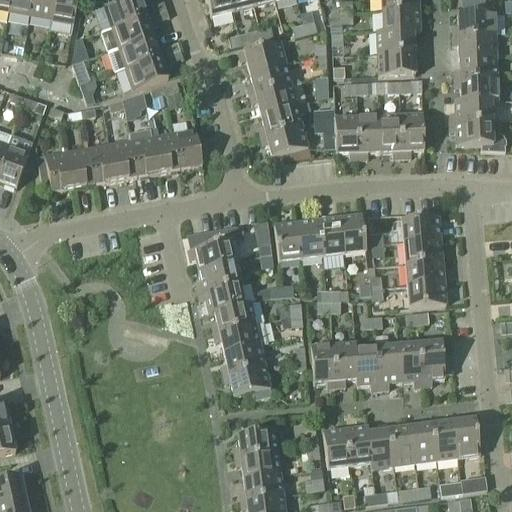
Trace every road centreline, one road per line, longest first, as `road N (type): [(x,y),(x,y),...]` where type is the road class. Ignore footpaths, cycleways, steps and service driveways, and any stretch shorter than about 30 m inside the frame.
road 1 (residential): [(511,511),(453,190)]
road 2 (tertiary): [(78,511),(10,251)]
road 3 (residential): [(453,190),(239,194)]
road 4 (residential): [(239,194),(176,0)]
road 5 (residential): [(10,251),(170,211)]
road 6 (residential): [(170,211),(196,332)]
